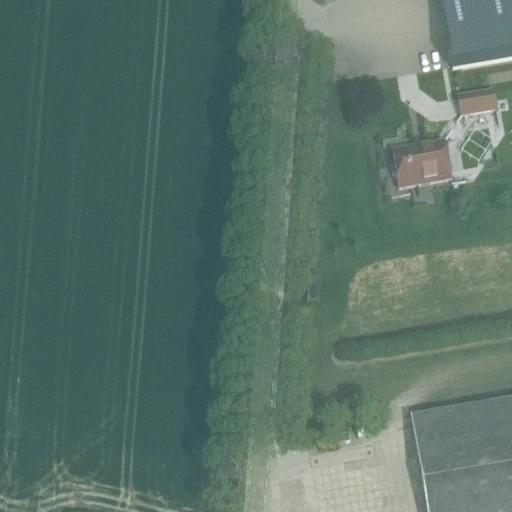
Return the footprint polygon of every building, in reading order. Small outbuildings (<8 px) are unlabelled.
[(511,0),(438,0),(451,71),(511,60),(511,0)] [(457,99),(461,119),(496,113),(493,93),(457,99)] [(426,153),(393,158),(394,165),(391,168),(393,178),(397,179),(399,191),(451,182),(444,144),(425,147),(426,153)] [(415,454),(511,437),(511,405),(410,423),(415,454)] [(337,438),(338,446),(350,444),(348,436),(337,438)] [(425,511),(500,511),(511,510),(511,437),(415,454),(425,511)]
